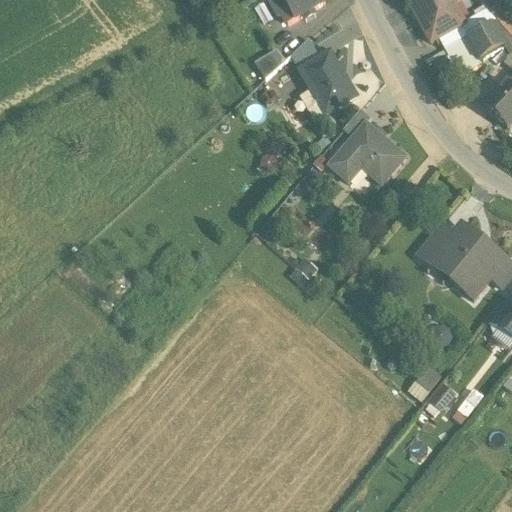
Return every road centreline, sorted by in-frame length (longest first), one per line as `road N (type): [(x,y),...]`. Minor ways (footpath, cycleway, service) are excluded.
road 1 (unclassified): [(367,0),(454,147),(511,187)]
road 2 (track): [(0,129),(183,25)]
